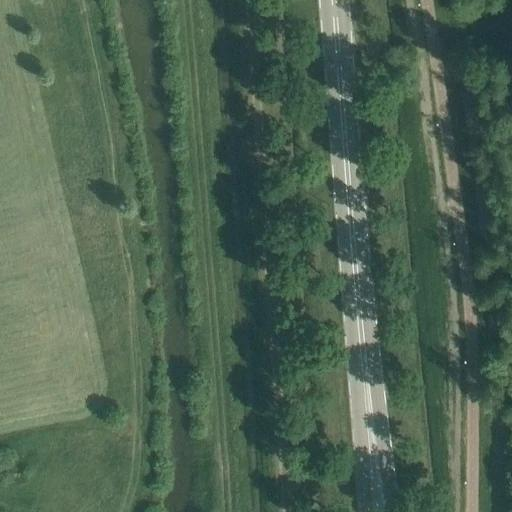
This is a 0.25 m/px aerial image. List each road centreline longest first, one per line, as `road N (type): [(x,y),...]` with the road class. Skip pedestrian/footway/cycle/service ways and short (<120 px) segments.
road 1 (track): [(71,511),(108,459),(125,409),(80,79),(60,0)]
road 2 (track): [(247,0),(285,511)]
road 3 (track): [(220,511),(189,0)]
road 4 (secondary): [(375,469),(336,0)]
